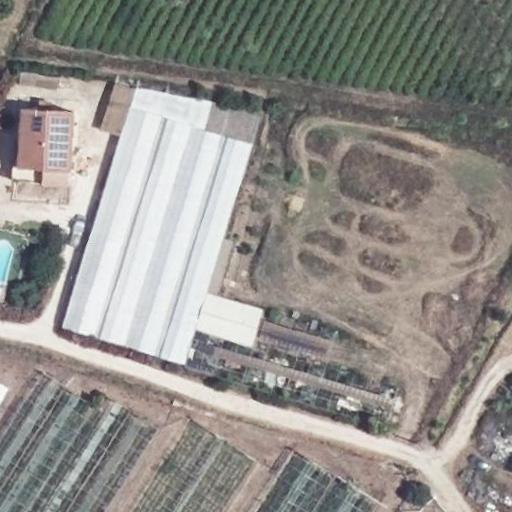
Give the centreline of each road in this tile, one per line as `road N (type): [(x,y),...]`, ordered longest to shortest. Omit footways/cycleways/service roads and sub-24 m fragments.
road 1 (track): [(27,0),(4,46),(286,91),(303,117)]
road 2 (track): [(113,511),(161,429),(188,418),(265,465),(236,511)]
